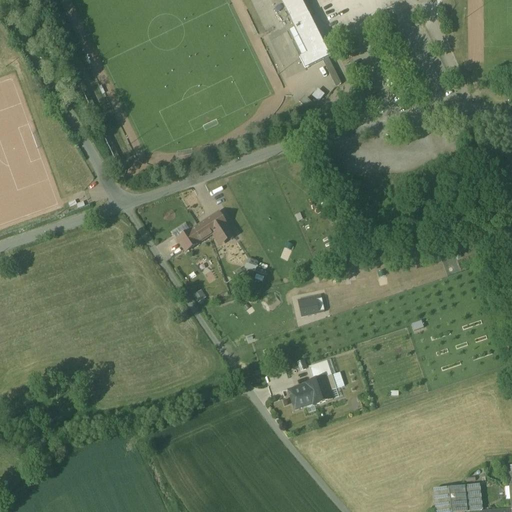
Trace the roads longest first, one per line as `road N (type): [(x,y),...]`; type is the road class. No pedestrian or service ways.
road 1 (unclassified): [(511,119),(422,121),(307,142),(124,206)]
road 2 (residential): [(124,206),(264,413),(344,511)]
road 3 (unclassified): [(124,206),(0,0)]
road 4 (track): [(511,305),(460,155),(456,119)]
road 5 (unclassified): [(124,206),(0,248)]
